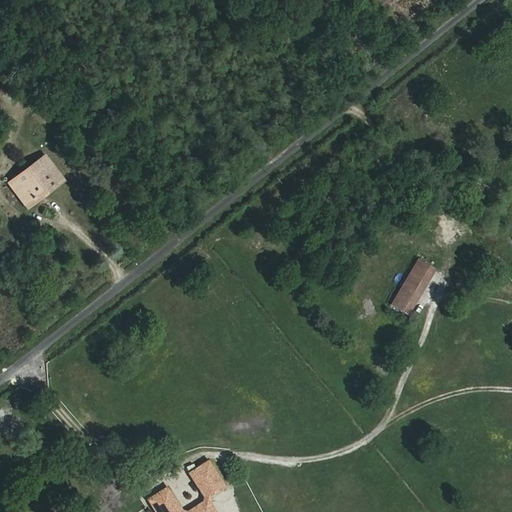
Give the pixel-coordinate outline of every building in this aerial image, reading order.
[(14,95),(0,82),(0,106),(2,109),(14,95)] [(64,188),(48,167),(7,200),(25,221),(64,188)] [(438,270),(419,259),(392,304),(410,315),(438,270)] [(233,485),(218,459),(197,471),(212,497),(233,485)] [(146,501),(153,511),(182,511),(167,488),(146,501)]
